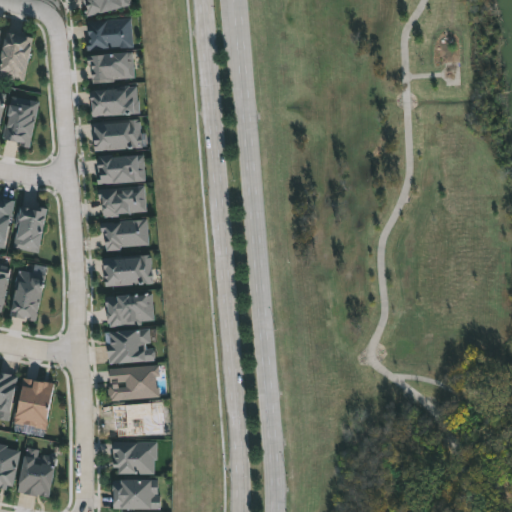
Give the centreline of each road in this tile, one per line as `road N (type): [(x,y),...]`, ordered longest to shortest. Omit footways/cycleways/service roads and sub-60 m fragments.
road 1 (secondary): [(197,0),(236,511)]
road 2 (secondary): [(275,511),(237,10)]
road 3 (residential): [(0,0),(40,8),(56,25),(76,253)]
road 4 (residential): [(82,511),(88,495),(76,253)]
